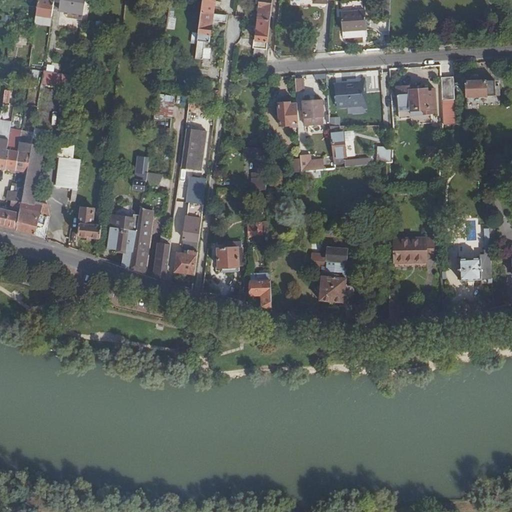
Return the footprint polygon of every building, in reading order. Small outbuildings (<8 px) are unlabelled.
[(39,0),(37,15),(52,17),(54,3),(39,0)] [(62,0),(60,12),(83,16),(85,0),(62,0)] [(202,0),(201,12),(212,13),(213,0),(202,0)] [(269,20),(271,0),(260,0),(258,19),(269,20)] [(374,29),(375,10),(352,9),(351,28),(374,29)] [(211,20),(224,22),(225,15),(212,13),(201,12),(195,59),(202,59),(205,41),(208,41),(211,20)] [(266,49),(269,20),(258,19),(256,40),(253,40),(252,48),(266,49)] [(43,72),(41,84),(71,90),(73,76),(43,72)] [(440,77),(443,123),(456,124),(454,77),(440,77)] [(467,83),(467,97),(498,96),(498,89),(494,89),(494,82),(467,83)] [(336,84),(337,106),(366,104),(365,85),(348,85),(348,83),(336,84)] [(418,85),(398,87),(399,111),(410,110),(410,115),(437,113),(436,90),(428,91),(427,88),(418,89),(418,85)] [(2,90),(0,114),(0,122),(5,123),(8,90),(2,90)] [(158,96),(157,117),(176,118),(177,97),(158,96)] [(305,117),(323,116),(322,100),(304,101),(305,117)] [(299,127),(297,103),(290,103),(289,102),(278,103),(280,126),(291,125),(291,128),(299,127)] [(0,138),(8,139),(9,131),(10,124),(5,123),(0,122),(0,138)] [(336,126),(329,126),(334,165),(340,164),(339,157),(347,157),(345,133),(336,133),(336,126)] [(183,145),(180,168),(200,170),(206,131),(188,128),(185,145),(183,145)] [(3,169),(14,171),(17,151),(10,150),(10,146),(13,146),(15,131),(9,131),(8,139),(3,169)] [(17,151),(14,171),(26,173),(31,141),(32,139),(32,135),(21,133),(17,151)] [(23,192),(22,194),(32,195),(31,198),(33,198),(40,148),(41,143),(31,141),(26,173),(24,185),(23,192)] [(252,188),(266,188),(265,174),(266,147),(245,145),(245,156),(257,154),(257,171),(252,171),(252,188)] [(33,198),(35,198),(43,149),(40,148),(33,198)] [(71,201),(76,202),(83,160),(73,159),(74,150),(73,150),(72,151),(59,149),(58,159),(60,159),(56,187),(73,189),(71,201)] [(384,162),(392,162),(393,151),(384,151),(384,162)] [(503,166),(502,154),(486,155),(487,167),(503,166)] [(305,163),(306,170),(318,170),(317,162),(305,163)] [(132,188),(143,190),(145,173),(134,172),(132,188)] [(175,272),(194,275),(207,180),(192,178),(186,216),(191,217),(190,225),(185,224),(183,239),(185,240),(182,254),(177,253),(175,272)] [(11,190),(23,192),(24,185),(12,183),(11,190)] [(12,201),(21,202),(22,194),(23,192),(11,190),(9,190),(7,200),(12,201)] [(20,207),(17,230),(36,236),(44,237),(48,215),(40,213),(42,203),(33,200),(33,198),(31,198),(32,195),(22,194),(21,202),(20,207)] [(7,228),(17,230),(20,207),(21,202),(12,201),(10,211),(7,228)] [(0,225),(7,228),(10,211),(0,208),(0,225)] [(79,237),(101,239),(102,226),(93,224),(95,209),(81,208),(79,237)] [(123,266),(130,269),(132,252),(134,252),(140,213),(134,213),(133,217),(112,215),(108,249),(124,251),(123,266)] [(130,269),(140,272),(146,268),(152,215),(140,213),(134,252),(132,252),(130,269)] [(481,219),(468,220),(469,255),(475,255),(475,246),(482,245),(481,219)] [(247,236),(262,235),(262,223),(247,222),(247,236)] [(461,279),(488,278),(492,278),(490,228),(483,229),(484,250),(480,250),(480,257),(460,258),(461,279)] [(155,277),(165,281),(171,239),(160,239),(155,277)] [(395,263),(426,263),(426,260),(434,260),(434,240),(394,240),(395,263)] [(221,277),(241,275),(239,247),(218,249),(221,277)] [(319,300),(344,303),(345,295),(349,295),(352,294),(353,292),(352,289),(351,287),(346,286),(347,278),(342,278),(344,261),(345,261),(347,250),(329,248),(328,256),(312,254),(311,265),(326,267),(325,277),(321,276),(319,300)] [(262,305),(271,308),(270,280),(250,282),(251,295),(261,295),(262,305)] [(389,319),(399,318),(399,309),(394,309),(394,295),(389,295),(389,319)]
